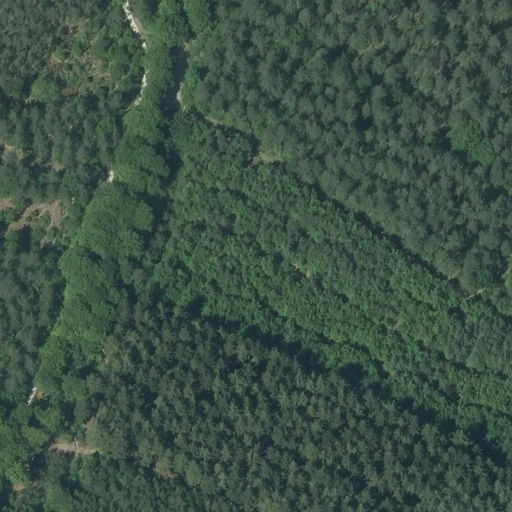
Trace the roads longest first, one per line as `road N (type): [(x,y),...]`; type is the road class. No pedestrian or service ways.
road 1 (tertiary): [(0,496),(98,282),(164,88),(184,0)]
road 2 (track): [(511,329),(164,88)]
